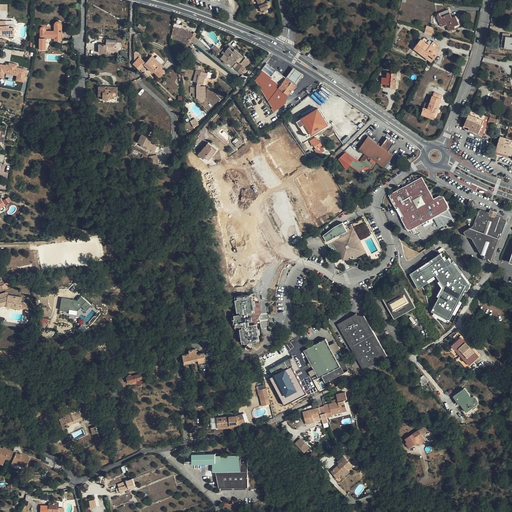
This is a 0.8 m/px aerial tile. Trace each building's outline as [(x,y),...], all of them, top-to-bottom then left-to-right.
[(257,0),(261,10),(268,7),(269,7),(269,6),(270,6),(270,5),(270,4),(270,3),(269,2),(268,2),(267,2),(265,3),(263,0),(257,0)] [(437,18),(440,24),(441,24),(442,27),(447,25),(449,31),(456,28),(455,26),(460,24),(456,15),(452,17),(449,9),(440,13),(439,13),(438,13),(437,14),(437,15),(437,16),(437,18)] [(0,33),(8,33),(14,33),(14,25),(6,25),(6,21),(0,20),(0,33)] [(57,38),(57,40),(62,40),(62,30),(62,25),(62,24),(62,23),(61,22),(60,22),(60,21),(59,21),(58,21),(57,21),(56,21),(56,22),(55,22),(55,23),(55,24),(55,25),(54,31),(46,31),(46,29),(46,28),(45,28),(45,27),(44,26),(43,26),(42,27),(41,27),(41,28),(40,29),(40,30),(40,38),(40,49),(46,49),(46,38),(55,38),(57,38)] [(189,32),(187,31),(186,32),(184,31),(184,30),(184,29),(179,28),(173,26),(171,38),(179,40),(181,41),(187,44),(193,35),(193,34),(189,32)] [(503,33),(502,40),(505,40),(504,48),(511,49),(511,36),(510,36),(510,34),(503,33)] [(425,53),(434,59),(439,51),(436,48),(439,45),(433,41),(432,43),(429,40),(427,43),(422,39),(415,48),(424,55),(425,53)] [(117,42),(116,42),(107,42),(107,44),(99,44),(99,52),(107,52),(107,50),(117,50),(117,42)] [(232,65),(236,60),(239,56),(233,51),(228,48),(225,52),(223,51),(222,53),(223,54),(221,57),(227,62),(232,65)] [(234,49),(233,51),(239,56),(236,60),(239,62),(243,56),(234,49)] [(155,58),(154,58),(152,60),(150,58),(146,62),(140,57),(141,56),(136,52),(135,53),(134,63),(133,64),(139,69),(140,68),(143,71),(147,67),(153,72),(154,71),(159,77),(165,71),(161,67),(162,65),(161,64),(155,58)] [(425,53),(424,55),(432,61),(434,59),(425,53)] [(157,56),(155,58),(161,64),(164,62),(157,56)] [(303,74),(294,67),(287,77),(266,63),(260,70),(261,71),(256,80),(262,88),(270,77),(280,85),(278,87),(287,94),(288,94),(292,89),(303,74)] [(197,87),(197,92),(197,97),(197,98),(202,98),(202,86),(199,86),(199,85),(200,83),(203,84),(205,76),(207,76),(208,72),(200,70),(199,74),(198,74),(198,76),(194,75),(193,81),(196,82),(196,83),(197,83),(197,87)] [(391,84),(391,87),(396,88),(398,73),(395,73),(395,71),(391,71),(391,72),(387,72),(387,78),(382,77),(382,84),(386,84),(391,84)] [(277,108),(287,94),(278,87),(280,85),(270,77),(262,88),(261,89),(275,110),(277,108)] [(117,87),(109,86),(109,88),(105,88),(105,86),(99,86),(98,96),(103,96),(103,99),(109,99),(109,97),(113,97),(113,96),(117,96),(117,87)] [(441,99),(433,96),(430,104),(426,102),(422,113),(431,116),(430,118),(434,119),(437,112),(438,112),(439,112),(439,111),(439,110),(439,109),(438,108),(441,99)] [(328,124),(318,107),(297,120),(300,126),(304,123),(311,134),(328,124)] [(469,114),(464,127),(479,133),(485,135),(490,122),(484,120),(469,114)] [(190,121),(193,128),(199,125),(195,118),(190,121)] [(140,146),(154,152),(160,140),(152,136),(151,138),(141,134),(137,143),(141,144),(140,146)] [(393,155),(388,151),(381,146),(368,136),(359,149),(372,158),(377,161),(385,167),(393,155)] [(511,139),(500,136),(498,146),(496,151),(504,153),(504,156),(511,158),(511,155),(511,156),(511,153),(511,139)] [(238,137),(233,142),(238,147),(244,142),(238,137)] [(318,154),(325,150),(322,146),(322,145),(319,139),(318,140),(316,137),(310,141),(312,144),(311,145),(313,147),(315,146),(316,148),(315,149),(318,154)] [(381,146),(388,151),(394,143),(387,138),(381,146)] [(267,140),(262,142),(266,149),(271,146),(267,140)] [(208,160),(209,158),(215,151),(211,147),(212,146),(209,142),(198,155),(203,158),(204,157),(208,160)] [(215,151),(209,158),(210,159),(219,149),(214,144),(212,146),(211,147),(215,151)] [(261,157),(259,158),(265,167),(273,161),(274,163),(279,160),(274,151),(269,154),(268,153),(261,157)] [(157,155),(149,156),(151,165),(158,163),(157,155)] [(360,171),(362,170),(363,168),(369,167),(369,166),(372,168),(375,164),(377,161),(372,158),(370,160),(367,157),(365,160),(358,161),(354,159),(350,164),(360,171)] [(377,161),(375,164),(383,169),(385,167),(377,161)] [(422,177),(391,193),(390,197),(395,207),(398,207),(399,208),(402,214),(403,216),(402,220),(407,228),(411,230),(448,209),(449,205),(444,196),(440,195),(434,198),(422,177)] [(0,209),(12,203),(9,197),(2,201),(1,200),(0,199),(0,209)] [(272,205),(266,210),(268,213),(269,212),(274,219),(273,220),(280,229),(283,226),(287,224),(283,219),(281,218),(283,216),(277,207),(275,208),(272,205)] [(448,209),(434,217),(439,226),(453,219),(448,209)] [(473,226),(464,232),(466,237),(471,239),(484,260),(490,262),(501,233),(502,233),(507,221),(506,218),(496,215),(489,212),(482,209),(479,211),(473,226)] [(338,258),(341,257),(343,255),(349,257),(352,255),(353,256),(354,259),(367,252),(360,240),(368,236),(369,235),(370,234),(370,233),(370,232),(370,231),(364,218),(345,227),(343,222),(334,227),(335,228),(329,231),(330,234),(324,237),(331,249),(333,248),(338,258)] [(230,247),(240,263),(250,257),(241,241),(230,247)] [(440,255),(408,273),(417,289),(436,278),(442,288),(431,313),(450,321),(462,293),(468,289),(468,288),(451,257),(444,261),(440,255)] [(395,318),(415,306),(403,286),(383,297),(395,318)] [(258,334),(257,329),(257,325),(257,323),(257,318),(261,313),(259,299),(255,296),(253,296),(250,297),(250,294),(237,296),(237,298),(235,299),(237,312),(239,311),(240,314),(237,314),(232,315),(232,318),(232,319),(231,319),(231,323),(233,323),(233,324),(234,326),(239,326),(241,325),(242,328),(239,328),(241,341),(244,340),(244,343),(257,341),(256,338),(259,338),(258,334)] [(0,306),(6,304),(11,305),(11,307),(21,309),(22,302),(22,297),(8,295),(8,297),(0,299),(0,306)] [(337,324),(363,369),(387,355),(364,315),(363,315),(357,314),(356,313),(337,324)] [(479,356),(461,336),(451,346),(469,366),(479,356)] [(349,369),(344,361),(343,362),(341,358),(337,360),(326,338),(304,350),(319,378),(322,376),(325,383),(344,372),(349,370),(348,369),(349,369)] [(182,355),(184,364),(192,362),(191,361),(198,359),(198,361),(199,363),(206,361),(204,352),(197,354),(196,349),(188,350),(189,353),(182,355)] [(295,372),(299,370),(297,366),(298,365),(294,356),(270,369),(273,375),(270,377),(285,405),(307,393),(295,372)] [(131,382),(136,380),(142,379),(141,374),(132,376),(131,374),(127,376),(128,377),(126,378),(128,383),(131,382)] [(428,382),(423,375),(418,380),(422,386),(428,382)] [(464,388),(454,395),(461,404),(465,411),(475,404),(471,398),(464,388)] [(325,408),(327,417),(332,416),(332,414),(347,410),(344,400),(347,399),(345,392),(336,394),(337,399),(338,401),(332,403),(329,404),(324,405),(325,408)] [(270,403),(268,393),(260,395),(263,405),(270,403)] [(322,419),(327,417),(325,408),(320,409),(319,407),(303,412),(306,424),(314,422),(313,418),(321,415),(322,419)] [(62,415),(66,423),(73,420),(74,423),(83,419),(83,418),(86,417),(83,408),(71,413),(71,411),(62,415)] [(229,416),(216,418),(217,427),(230,426),(229,425),(233,425),(237,425),(245,422),(243,414),(237,416),(229,416)] [(422,435),(419,430),(419,429),(405,439),(407,442),(406,443),(409,448),(418,442),(419,444),(426,439),(422,435)] [(305,443),(300,438),(295,443),(300,448),(305,443)] [(308,447),(305,443),(300,448),(303,451),(308,447)] [(13,452),(3,448),(0,446),(0,458),(5,461),(6,459),(9,461),(10,459),(13,452)] [(30,457),(22,453),(22,455),(20,454),(16,452),(13,451),(13,452),(10,459),(13,461),(12,463),(17,465),(18,464),(26,467),(30,457)] [(216,456),(216,453),(193,454),(193,463),(209,463),(210,464),(215,464),(215,472),(216,472),(219,472),(219,476),(218,476),(218,480),(220,480),(220,488),(248,487),(248,458),(241,458),(241,456),(216,456)] [(353,466),(343,455),(339,460),(338,462),(339,463),(338,464),(338,465),(331,472),(337,478),(347,469),(349,470),(353,466)] [(126,490),(130,488),(136,486),(133,478),(118,484),(119,487),(116,489),(118,493),(126,490)] [(59,503),(49,502),(49,511),(58,511),(59,508),(59,503)]
